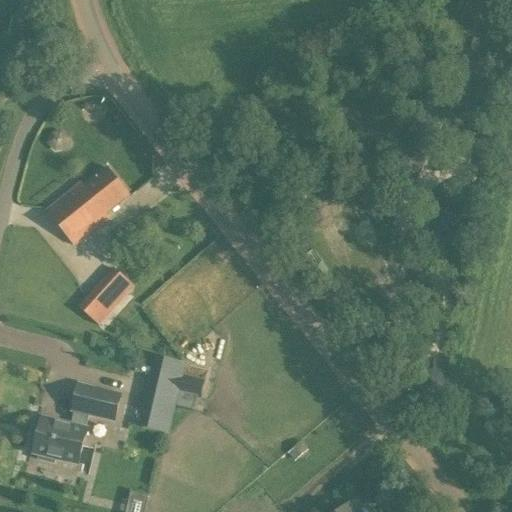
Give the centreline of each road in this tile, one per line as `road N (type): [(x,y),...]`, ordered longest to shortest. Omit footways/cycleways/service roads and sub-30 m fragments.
road 1 (tertiary): [(461,511),(105,59)]
road 2 (unclassified): [(0,212),(31,116),(54,87),(105,59)]
